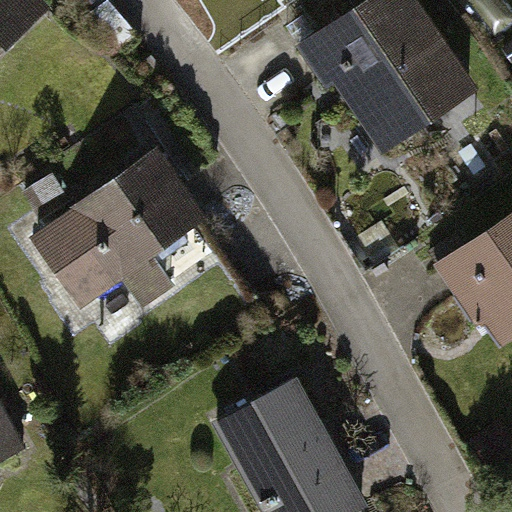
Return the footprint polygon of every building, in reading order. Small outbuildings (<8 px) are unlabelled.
[(37,0),(0,0),(0,87),(65,35),(37,0)] [(409,0),(385,0),(314,49),(383,149),(471,89),(409,0)] [(169,144),(46,233),(99,306),(222,217),(169,144)] [(511,227),(450,270),(502,345),(511,337),(511,227)] [(294,373),(219,416),(273,511),(369,511),(373,510),(294,373)] [(0,406),(0,461),(25,446),(0,406)]
